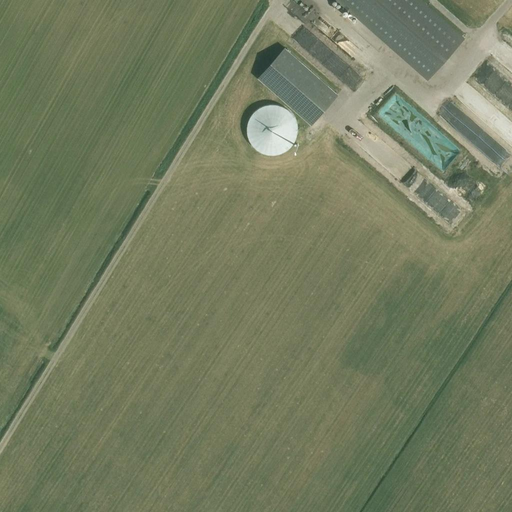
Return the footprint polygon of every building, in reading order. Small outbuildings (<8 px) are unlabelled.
[(340,0),(430,78),(465,39),(420,0),(340,0)] [(326,29),(330,24),(321,17),(318,22),(326,29)] [(259,78),(311,124),(338,94),(285,48),(259,78)] [(353,85),(358,91),(364,85),(359,79),(353,85)] [(247,137),(250,144),(254,151),(261,156),(268,158),(276,158),(284,156),(291,152),(296,146),(299,139),(300,132),(299,125),(296,119),(292,113),(286,109),(279,106),(272,106),(265,107),(258,110),(252,116),(249,122),(247,129),(247,137)] [(511,154),(495,138),(484,149),(502,167),(511,157),(511,154)] [(480,185),(469,200),(480,208),(491,193),(480,185)]
